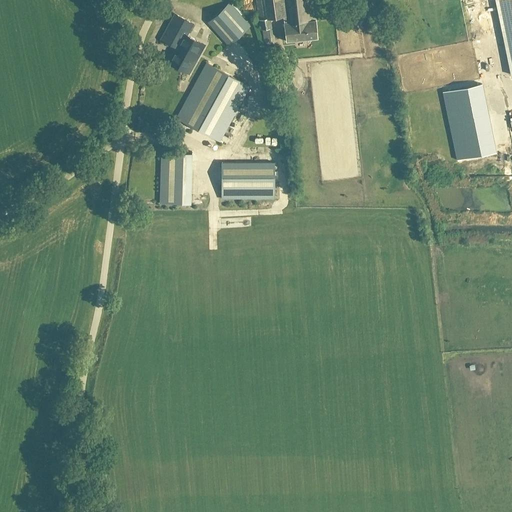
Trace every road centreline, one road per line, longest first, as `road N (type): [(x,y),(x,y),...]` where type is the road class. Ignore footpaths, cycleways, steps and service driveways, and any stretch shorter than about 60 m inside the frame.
road 1 (unclassified): [(80,511),(82,389),(121,138)]
road 2 (unclassified): [(164,0),(138,48),(121,138)]
road 3 (unclassified): [(0,217),(121,138)]
